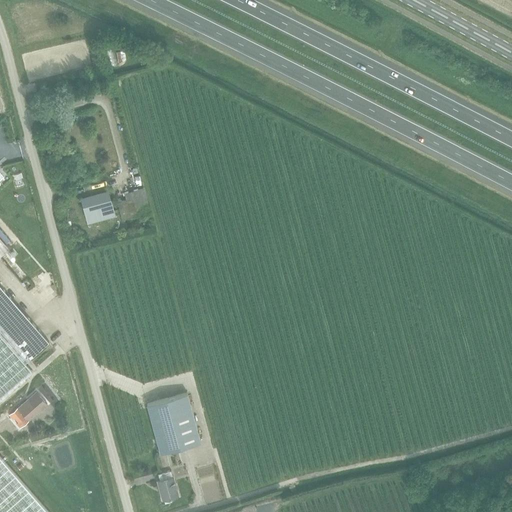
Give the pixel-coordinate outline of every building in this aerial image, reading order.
[(222,43),(230,46),(232,41),(224,38),(222,43)] [(122,219),(143,214),(144,217),(150,216),(149,212),(150,212),(144,187),(137,189),(125,192),(126,198),(117,201),(122,219)] [(103,213),(112,211),(107,193),(82,199),(86,213),(102,209),(103,213)] [(0,236),(0,511),(49,511),(0,455),(0,398),(32,371),(24,362),(49,341),(0,285),(0,279),(21,260),(0,236)] [(29,419),(47,403),(36,391),(18,407),(29,419)] [(200,441),(187,392),(147,403),(160,452),(200,441)] [(178,496),(171,470),(158,474),(159,480),(157,481),(163,500),(178,496)]
